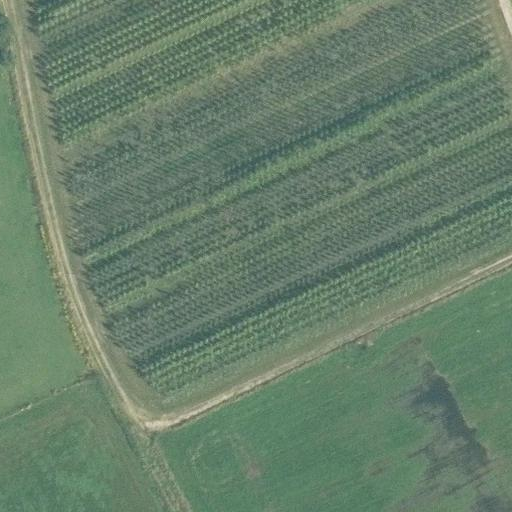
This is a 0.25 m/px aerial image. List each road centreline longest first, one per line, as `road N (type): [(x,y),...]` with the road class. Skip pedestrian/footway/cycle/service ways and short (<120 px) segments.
road 1 (track): [(175,511),(58,245),(5,0)]
road 2 (track): [(137,434),(511,258)]
